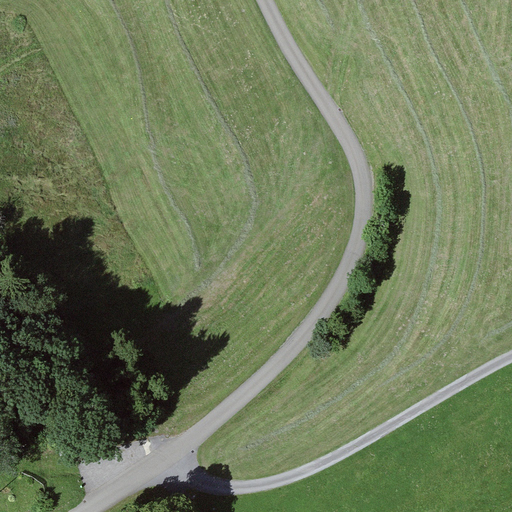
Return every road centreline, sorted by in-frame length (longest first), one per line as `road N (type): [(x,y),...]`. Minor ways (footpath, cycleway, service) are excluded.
road 1 (unclassified): [(270,0),(358,172),(340,277),(268,379),(172,463),(80,511)]
road 2 (track): [(511,360),(307,474),(236,489),(202,484),(172,463)]
